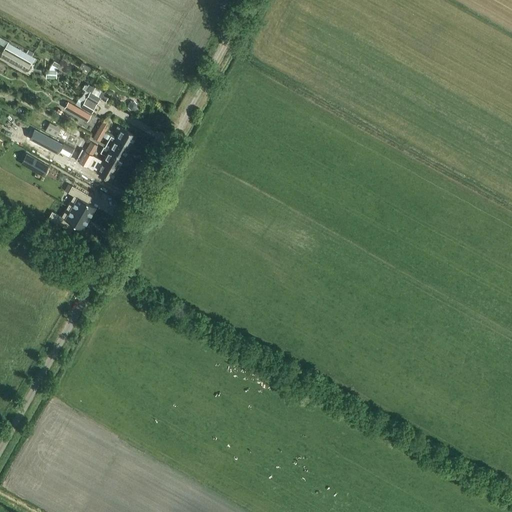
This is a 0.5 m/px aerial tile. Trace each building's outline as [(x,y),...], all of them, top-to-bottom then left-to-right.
[(3,50),(1,54),(28,69),(34,58),(32,57),(26,53),(0,38),(0,44),(4,47),(3,50)] [(60,77),(60,65),(50,65),(50,77),(60,77)] [(75,105),(91,114),(99,99),(105,102),(109,95),(88,83),(87,85),(85,84),(82,89),(85,90),(81,96),(77,100),(75,105)] [(73,105),(70,112),(87,121),(91,115),(73,105)] [(98,129),(105,132),(110,123),(104,120),(98,129)] [(49,122),(47,128),(45,131),(75,147),(79,140),(65,132),(62,137),(57,135),(61,128),(49,122)] [(24,133),(50,147),(55,138),(28,124),(24,133)] [(116,139),(130,147),(136,135),(122,127),(116,139)] [(100,141),(105,132),(98,129),(93,138),(100,141)] [(130,147),(116,139),(111,136),(105,147),(124,158),(130,147)] [(86,151),(92,154),(97,145),(91,142),(86,151)] [(103,161),(117,169),(124,158),(105,147),(101,154),(106,156),(103,161)] [(26,154),(21,164),(42,176),(48,166),(26,154)] [(117,169),(103,161),(100,167),(97,165),(94,170),(111,180),(117,169)] [(73,196),(67,206),(89,218),(95,207),(83,201),(87,194),(72,186),(68,193),(73,196)] [(89,218),(67,206),(61,217),(52,212),(48,218),(66,228),(69,222),(82,230),(89,218)]
